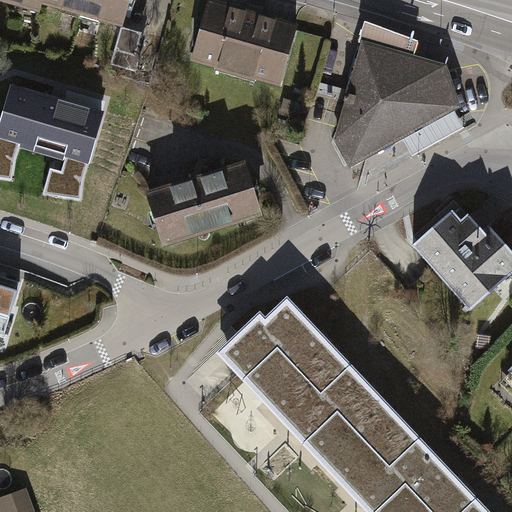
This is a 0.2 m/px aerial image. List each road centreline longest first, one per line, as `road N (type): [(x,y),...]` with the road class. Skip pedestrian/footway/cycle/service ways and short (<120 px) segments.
road 1 (residential): [(511,174),(476,165),(446,171),(166,321)]
road 2 (residential): [(166,321),(108,274),(0,236)]
road 3 (residential): [(166,321),(0,396)]
